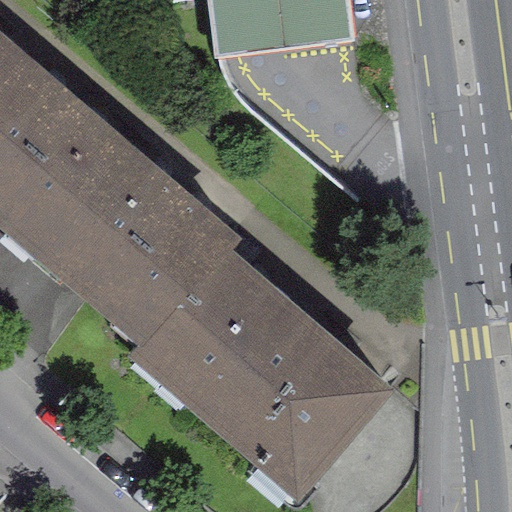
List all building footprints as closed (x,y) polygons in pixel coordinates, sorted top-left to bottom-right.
[(210,0),(217,53),(289,44),(352,37),(347,0),(210,0)] [(0,57),(10,47),(0,38),(0,57)] [(119,141),(10,47),(0,57),(0,224),(26,247),(119,141)] [(26,247),(133,339),(226,233),(119,141),(26,247)] [(390,376),(226,233),(133,339),(295,482),(390,376)]
